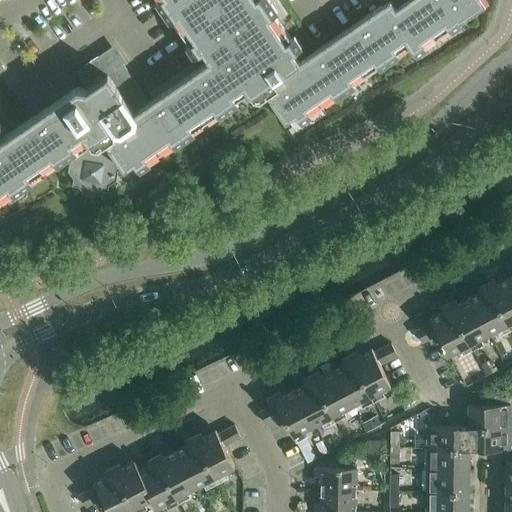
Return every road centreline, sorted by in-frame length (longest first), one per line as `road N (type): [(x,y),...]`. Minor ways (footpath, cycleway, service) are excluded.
road 1 (tertiary): [(511,60),(425,140),(220,257),(97,282),(0,323)]
road 2 (tertiary): [(0,357),(100,310),(236,276),(410,181),(511,91)]
road 3 (residential): [(511,240),(229,387)]
road 4 (residential): [(229,387),(55,471),(47,484),(58,511)]
road 5 (residential): [(289,511),(229,387)]
